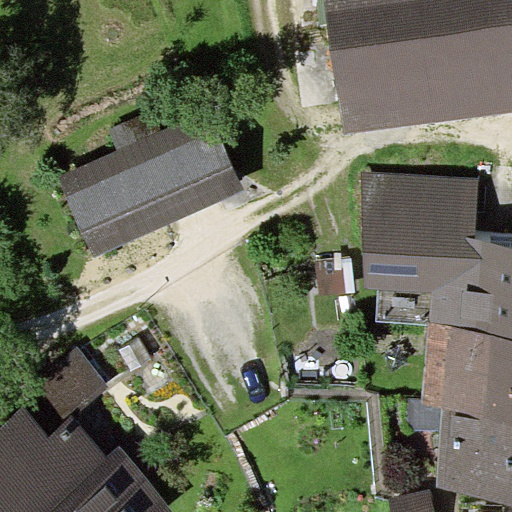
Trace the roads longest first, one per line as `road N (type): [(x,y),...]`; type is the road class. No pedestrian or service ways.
road 1 (track): [(0,336),(143,283),(315,151)]
road 2 (track): [(511,148),(453,133),(315,151),(276,70),(263,0)]
